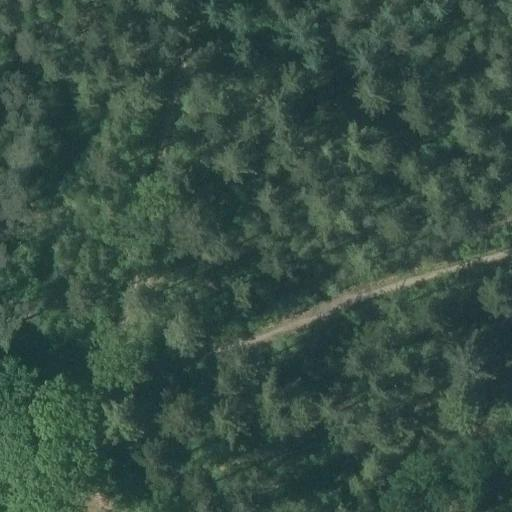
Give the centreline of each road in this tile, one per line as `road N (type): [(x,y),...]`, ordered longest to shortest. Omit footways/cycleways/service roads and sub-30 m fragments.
road 1 (track): [(511,242),(92,398)]
road 2 (track): [(92,398),(105,376),(203,0)]
